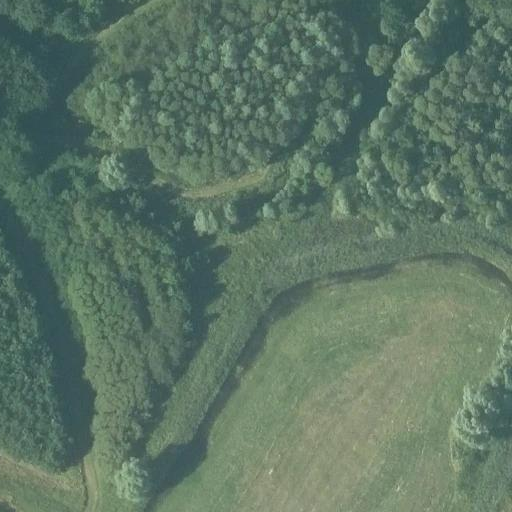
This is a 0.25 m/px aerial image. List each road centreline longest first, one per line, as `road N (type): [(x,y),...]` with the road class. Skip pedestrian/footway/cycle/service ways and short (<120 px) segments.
road 1 (track): [(30,143),(106,155),(184,191),(245,180),(317,83),(353,0)]
road 2 (track): [(1,194),(44,278),(74,363),(90,451),(89,511)]
road 3 (track): [(195,0),(104,50),(30,143)]
